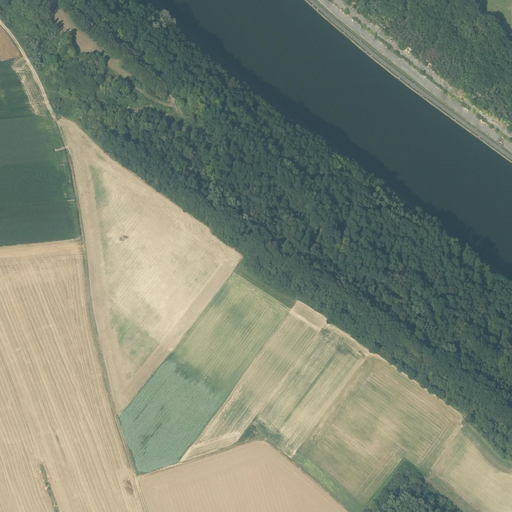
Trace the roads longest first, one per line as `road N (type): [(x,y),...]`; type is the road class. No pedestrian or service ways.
road 1 (track): [(144,511),(115,421),(76,205),(42,95)]
road 2 (track): [(135,480),(260,442),(348,511)]
road 3 (track): [(172,108),(133,92),(59,20)]
road 4 (track): [(80,0),(172,108)]
